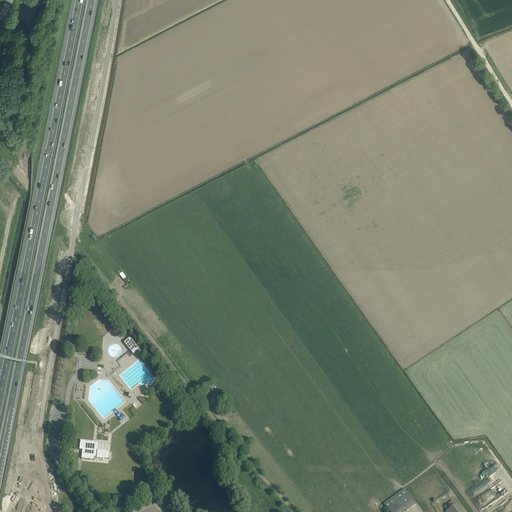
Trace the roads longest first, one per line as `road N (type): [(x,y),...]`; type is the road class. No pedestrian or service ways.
road 1 (motorway): [(19,511),(33,385),(108,0)]
road 2 (motorway): [(0,457),(92,0)]
road 3 (motorway): [(79,0),(0,394)]
road 4 (unclassified): [(511,107),(445,0)]
